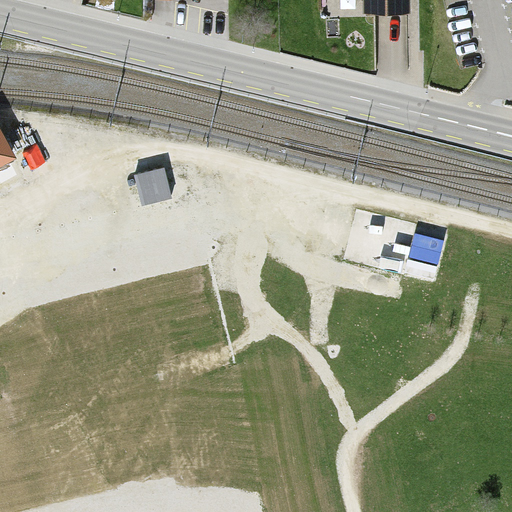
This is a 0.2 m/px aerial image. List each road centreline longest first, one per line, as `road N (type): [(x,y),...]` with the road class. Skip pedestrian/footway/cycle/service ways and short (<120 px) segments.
road 1 (primary): [(511,137),(0,15)]
road 2 (track): [(256,217),(252,300),(318,363),(355,434)]
